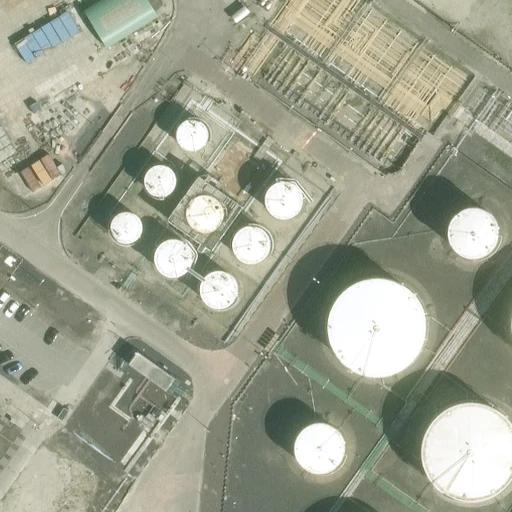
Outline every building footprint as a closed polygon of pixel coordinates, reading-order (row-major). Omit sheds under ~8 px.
[(147,0),(101,0),(84,11),(108,49),(159,18),(147,0)] [(70,11),(16,43),(28,64),(82,32),(70,11)] [(73,93),(55,123),(76,136),(95,107),(73,93)] [(209,136),(207,130),(204,124),(199,121),(194,120),(188,120),(182,123),(180,126),(178,129),(176,135),(178,142),(181,146),(186,150),(191,152),(197,151),(203,148),(205,146),(207,142),(209,136)] [(253,166),(252,160),(249,155),(243,151),(238,150),(232,151),(226,155),(223,161),(222,166),(223,171),(226,176),(231,180),(236,181),(243,181),(248,177),(252,173),(253,166)] [(174,181),(173,176),(170,170),(164,167),(158,166),(153,168),(148,171),(146,176),(145,181),(146,187),(149,191),(154,194),(159,195),(164,195),(169,192),(173,187),(174,181)] [(306,199),(306,198),(306,194),(304,190),(300,184),(295,180),(291,179),(286,178),(282,179),(278,180),(272,184),(268,191),(267,198),(268,205),(272,211),(278,216),(285,218),(292,217),(296,215),(299,213),(304,207),(306,203),(306,199)] [(231,214),(231,213),(230,205),(226,199),(222,196),(219,194),(211,192),(207,193),(202,194),(196,198),(193,202),(191,205),(190,212),(191,220),(193,223),(195,227),(198,230),(202,232),(209,233),(217,233),(221,231),(224,228),(229,222),(230,219),(231,214)] [(493,253),(496,249),(498,245),(500,239),(501,234),(501,229),(499,224),(497,219),(494,216),(491,212),(487,210),(483,208),(477,206),(472,206),(467,207),(462,209),(458,211),(454,215),(451,221),(449,225),(448,230),(447,236),(449,242),(451,247),(454,250),(458,254),(462,257),(467,259),(472,260),(476,260),(483,259),(487,257),(493,253)] [(148,230),(148,229),(147,225),(146,221),(142,216),(136,212),(129,211),(122,213),(116,218),(113,224),(112,230),(114,236),(117,241),(122,245),(125,246),(129,247),(136,246),(142,242),(146,237),(148,230)] [(272,242),(272,241),(271,234),(267,227),(261,223),(257,222),(253,221),(247,222),(243,223),(240,226),(237,229),(234,232),(233,236),(232,240),(233,245),(234,249),(238,255),(244,259),(248,261),(252,261),(258,260),(262,259),(266,256),(270,250),(272,242)] [(193,258),(193,257),(193,253),(191,249),(187,243),(183,240),(179,239),(173,238),(169,239),(165,240),(161,243),(158,246),(156,250),(155,254),(155,258),(156,265),(160,271),(165,275),(173,277),(180,276),(186,272),(191,266),(193,262),(193,258)] [(239,288),(239,287),(238,280),(236,276),(234,273),(228,269),(225,268),(221,267),(214,268),(210,269),(207,272),(204,275),(201,279),(200,283),(200,287),(201,294),(204,300),(210,305),(214,306),(218,307),(225,306),(229,305),(233,302),(237,297),(239,292),(239,288)] [(426,329),(426,328),(425,318),(422,308),(418,301),(412,293),(403,287),(394,283),(385,281),(376,280),(366,282),(359,285),(351,289),(345,294),(339,301),(335,309),(332,319),(331,328),(332,337),(335,346),(338,353),(343,360),(351,367),(359,371),(368,374),(376,375),(385,375),(394,373),(404,368),(412,362),(417,356),(422,347),(425,338),(426,329)] [(144,344),(131,362),(167,388),(180,370),(144,344)] [(511,426),(511,427),(506,419),(498,413),(493,410),(483,406),(474,405),(468,405),(462,406),(455,408),(446,413),(440,418),(434,424),(429,432),(425,443),(424,452),(425,462),(428,470),(433,479),(439,487),(447,493),(454,497),(463,499),(472,500),(481,499),(490,497),(497,493),(505,487),(511,479),(511,478),(511,426)] [(0,472),(29,429),(0,409),(0,472)] [(96,462),(114,473),(142,430),(125,418),(96,462)] [(338,468),(339,467),(342,463),(344,460),(346,456),(347,451),(347,445),(346,440),(344,435),(341,431),(337,428),(333,425),(324,422),(316,423),(310,424),(305,427),(301,432),(298,435),(296,440),(295,445),(295,450),(296,455),(298,460),(301,465),(304,468),(308,471),(313,473),(318,474),(324,474),(329,473),(334,471),(338,468)]
